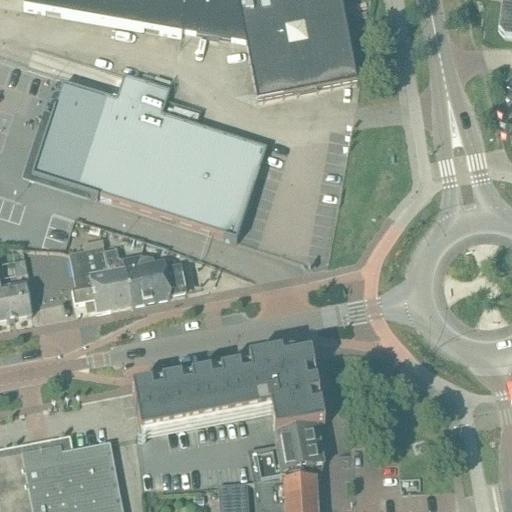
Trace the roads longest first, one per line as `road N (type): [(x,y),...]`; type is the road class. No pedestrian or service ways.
road 1 (unknown): [(411,94),(361,108),(253,117),(222,92),(196,54),(0,13)]
road 2 (unclassified): [(0,379),(419,300)]
road 3 (secondary): [(496,218),(447,103)]
road 4 (secondary): [(447,103),(454,226)]
